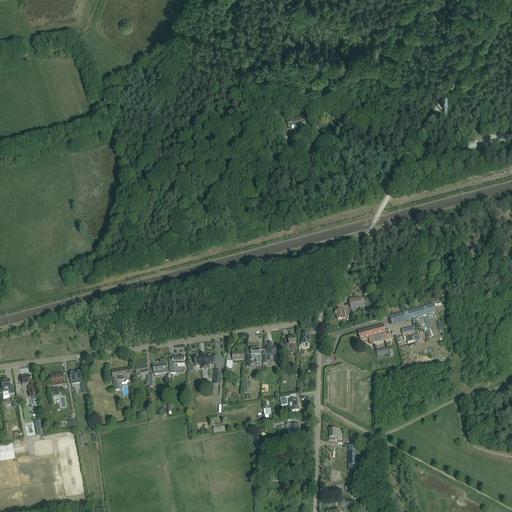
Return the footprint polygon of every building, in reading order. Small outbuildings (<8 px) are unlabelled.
[(299,125),(299,128),(306,126),(304,117),(290,121),(290,120),(287,121),(289,128),(292,127),(292,126),(299,125)] [(485,146),(508,141),(505,130),(482,135),(485,146)] [(465,150),(477,148),(475,140),(463,142),(465,150)] [(357,311),(356,308),(362,307),(361,298),(349,300),(351,312),(357,311)] [(392,324),(435,312),(433,304),(390,316),(392,324)] [(344,310),(340,311),(335,311),(335,315),(337,315),(337,320),(345,319),(344,310)] [(390,333),(385,334),(383,325),(358,332),(360,341),(369,339),(370,343),(391,338),(390,333)] [(414,328),(402,331),(403,337),(415,334),(414,328)] [(300,332),(298,332),(298,336),(302,336),(302,337),(302,342),(301,342),(301,345),(304,345),(304,347),(305,348),(308,348),(309,347),(309,345),(310,345),(309,335),(308,332),(300,332)] [(295,337),(288,338),(289,343),(289,344),(289,345),(290,350),(294,349),(294,352),(297,351),(297,350),(296,342),(295,337)] [(264,350),(263,364),(267,364),(267,361),(270,361),(271,356),(280,357),(280,352),(280,347),(272,347),(272,343),(268,343),(268,347),(267,347),(267,350),(264,350)] [(387,348),(376,351),(377,352),(377,356),(378,357),(389,353),(388,353),(387,349),(387,348)] [(251,351),(246,351),(246,356),(250,356),(251,356),(251,360),(255,359),(256,363),(260,362),(259,349),(251,350),(251,351)] [(245,360),(244,357),(244,352),(233,353),(233,361),(245,360)] [(185,364),(185,359),(184,357),(173,357),(173,355),(169,355),(170,374),(175,373),(175,364),(185,364)] [(200,357),(194,357),(195,360),(193,360),(194,364),(195,364),(195,366),(201,366),(201,369),(209,369),(209,365),(215,365),(214,356),(206,356),(206,355),(200,355),(200,357)] [(167,372),(167,368),(166,363),(153,365),(154,374),(159,373),(159,375),(163,374),(163,373),(167,372)] [(148,373),(148,369),(148,367),(147,367),(147,364),(143,365),(143,367),(135,368),(136,374),(135,374),(135,377),(141,376),(141,374),(148,373)] [(115,391),(118,390),(120,390),(119,381),(133,379),(131,368),(112,371),(113,382),(115,391)] [(81,371),(70,373),(71,381),(75,381),(75,384),(81,383),(83,383),(82,379),(81,371)] [(50,376),(51,381),(52,386),(65,384),(64,377),(64,376),(63,374),(50,376)] [(25,377),(21,378),(22,382),(22,384),(23,386),(28,386),(29,392),(28,393),(29,397),(37,396),(36,391),(34,392),(34,387),(33,382),(30,382),(29,375),(25,376),(25,377)] [(13,386),(10,386),(8,380),(0,381),(2,393),(8,392),(9,395),(14,394),(13,386)] [(288,405),(290,412),(299,410),(297,399),(291,400),(290,397),(280,399),(281,406),(288,405)] [(288,423),(286,423),(286,427),(290,427),(292,439),(293,442),(298,441),(297,438),(301,437),(298,424),(294,425),(293,422),(288,423)] [(212,425),(214,432),(225,430),(223,423),(212,425)] [(340,430),(335,430),(330,430),(329,441),(334,441),(334,438),(339,438),(340,430)] [(52,437),(40,440),(43,456),(56,453),(52,437)] [(0,461),(15,459),(12,443),(0,444),(0,461)] [(357,446),(348,445),(348,470),(357,470),(357,462),(357,456),(359,456),(360,456),(360,450),(357,450),(357,446)]
